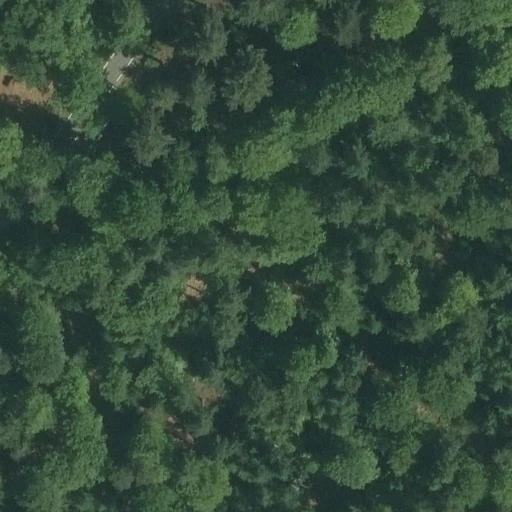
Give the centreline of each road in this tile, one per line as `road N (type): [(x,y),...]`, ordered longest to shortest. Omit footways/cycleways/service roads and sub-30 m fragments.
road 1 (track): [(473,0),(65,195),(0,215)]
road 2 (track): [(511,119),(478,199),(440,259),(429,360),(360,511)]
road 3 (tertiary): [(0,213),(163,0)]
